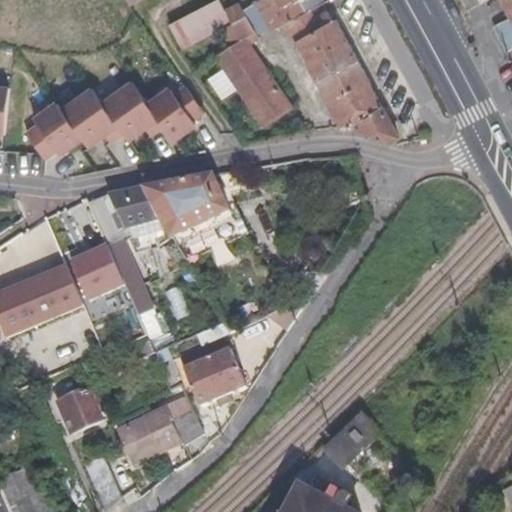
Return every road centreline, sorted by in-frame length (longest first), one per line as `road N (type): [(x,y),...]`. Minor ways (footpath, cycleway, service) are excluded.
road 1 (residential): [(0,183),(78,189),(329,143),(424,161),(489,142)]
road 2 (residential): [(138,511),(218,452),(389,205)]
road 3 (primary): [(412,0),(489,142)]
